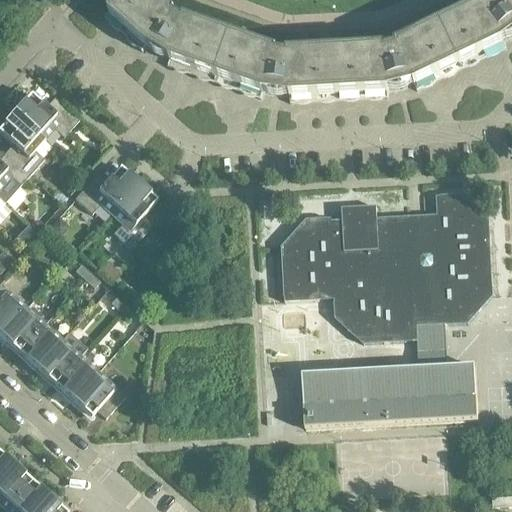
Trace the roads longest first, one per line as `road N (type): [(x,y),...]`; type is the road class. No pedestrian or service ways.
road 1 (residential): [(50,19),(194,143),(489,126),(511,102)]
road 2 (residential): [(0,384),(138,511)]
